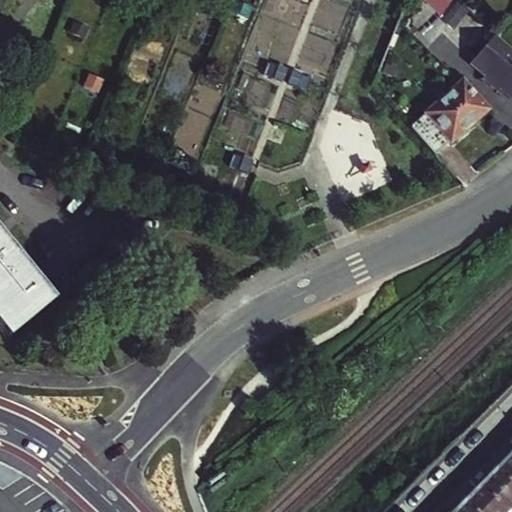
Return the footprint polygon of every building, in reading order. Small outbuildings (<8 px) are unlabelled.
[(419,0),(437,17),(454,0),(419,0)] [(511,58),(491,40),(467,67),(478,76),(491,88),(511,106),(511,58)] [(491,88),(478,76),(476,78),(489,90),(491,88)] [(431,158),(483,114),(459,87),(407,131),(431,158)] [(0,325),(8,334),(48,299),(12,259),(18,254),(0,233),(0,325)] [(511,461),(498,477),(511,490),(511,461)] [(511,511),(511,490),(498,477),(482,492),(503,511),(511,511)] [(503,511),(482,492),(466,509),(469,511),(503,511)]
